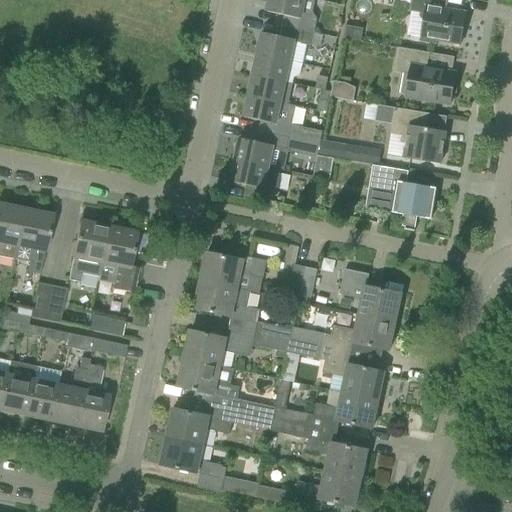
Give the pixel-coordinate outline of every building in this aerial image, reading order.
[(269,0),(266,13),(284,17),(282,28),(313,34),(316,22),(312,15),(302,12),(305,0),(269,0)] [(411,0),(409,13),(411,14),(425,16),(421,40),(420,42),(434,45),(434,49),(435,49),(436,42),(460,46),(466,14),(440,10),(442,0),(411,0)] [(347,30),(346,36),(350,41),(357,41),(361,36),(359,29),(353,27),(347,30)] [(310,47),(313,34),(282,28),(280,38),(262,34),(257,56),(290,63),(294,44),(310,47)] [(405,98),(405,99),(450,107),(452,97),(456,95),(458,87),(454,84),(456,74),(428,70),(430,55),(399,50),(395,74),(404,76),(400,95),(405,98)] [(257,56),(253,77),(292,85),(293,80),(300,76),(302,66),(289,64),(290,63),(257,56)] [(253,77),(248,97),(288,106),(292,85),(253,77)] [(325,92),(328,79),(318,77),(315,90),(321,91),(325,92)] [(345,85),(333,83),(330,99),(353,103),(355,90),(345,85)] [(321,91),(317,112),(326,114),(331,94),(325,92),(321,91)] [(248,97),(244,119),(261,123),(258,132),(320,145),(322,133),(292,127),(296,108),(288,106),(248,97)] [(440,166),(444,143),(443,143),(443,144),(440,144),(442,133),(427,130),(429,115),(377,107),(375,122),(392,125),(390,135),(402,137),(400,144),(406,145),(403,160),(440,166)] [(239,140),(234,162),(268,169),(280,171),(283,172),(287,153),(317,159),(320,145),(258,132),(256,144),(239,140)] [(355,148),(352,163),(365,165),(368,150),(355,148)] [(330,181),(333,161),(318,158),(313,179),(330,181)] [(268,170),(268,169),(234,162),(230,183),(246,187),(244,197),(271,203),(273,196),(274,197),(280,172),(268,170)] [(369,190),(383,192),(396,194),(393,214),(403,216),(401,228),(405,229),(404,231),(414,233),(415,232),(411,231),(413,218),(431,221),(436,190),(406,185),(408,173),(387,169),(373,167),(369,190)] [(298,198),(296,208),(306,211),(308,200),(298,198)] [(0,258),(13,261),(22,212),(0,207),(0,258)] [(22,212),(13,261),(29,264),(27,273),(39,276),(47,236),(51,216),(50,216),(50,218),(24,212),(24,211),(23,210),(22,212)] [(97,278),(107,227),(80,222),(67,282),(79,284),(81,275),(97,278)] [(136,233),(107,227),(97,278),(97,279),(97,283),(112,285),(110,290),(133,295),(139,269),(129,267),(136,233)] [(208,256),(202,282),(237,290),(240,276),(263,281),(267,263),(250,259),(242,257),(241,262),(206,254),(206,255),(208,256)] [(287,301),(297,303),(305,269),(294,267),(287,301)] [(297,303),(310,306),(317,271),(305,269),(297,303)] [(345,271),(342,284),(339,298),(362,303),(359,316),(395,324),(394,323),(399,297),(401,297),(401,296),(366,289),(369,277),(345,271)] [(194,309),(194,310),(214,315),(253,323),(259,324),(261,313),(255,311),(248,310),(251,293),(237,290),(202,282),(200,282),(200,283),(202,283),(196,310),(194,309)] [(36,284),(29,319),(44,322),(51,288),(36,284)] [(59,325),(62,310),(66,291),(51,288),(44,322),(59,325)] [(132,310),(130,323),(142,325),(144,313),(132,310)] [(0,330),(16,333),(19,316),(3,313),(0,328),(0,330)] [(19,316),(16,333),(41,339),(42,330),(27,327),(29,319),(19,316)] [(104,319),(89,316),(86,331),(101,334),(120,338),(123,323),(104,319)] [(352,344),(370,348),(389,352),(390,351),(388,351),(393,324),(395,325),(395,324),(359,316),(355,334),(332,329),(330,338),(292,330),(290,342),(349,355),(352,344)] [(291,331),(259,324),(256,335),(275,339),(288,342),(291,331)] [(67,335),(42,330),(41,339),(66,344),(67,335)] [(254,346),(209,337),(189,332),(189,334),(191,334),(185,360),(220,368),(231,370),(234,356),(251,360),(254,346)] [(66,344),(65,349),(86,353),(89,340),(67,335),(66,344)] [(256,335),(254,346),(272,350),(275,339),(256,335)] [(92,340),(90,352),(104,355),(124,359),(126,348),(107,343),(92,340)] [(347,365),(349,355),(290,342),(287,355),(299,358),(323,363),(321,375),(345,381),(342,395),(377,402),(378,403),(378,402),(377,401),(382,375),(384,375),(384,374),(365,370),(347,365)] [(74,427),(86,372),(88,361),(80,360),(77,370),(75,370),(70,391),(56,388),(49,421),(49,423),(50,423),(50,422),(74,427)] [(271,420),(274,409),(240,402),(236,401),(239,390),(230,388),(217,385),(220,368),(185,360),(183,360),(183,361),(185,361),(179,388),(177,387),(177,388),(197,393),(214,396),(212,407),(238,413),(271,420)] [(24,418),(31,382),(34,369),(9,364),(6,377),(0,406),(0,411),(24,416),(24,418)] [(86,372),(74,427),(74,428),(75,429),(75,427),(99,432),(98,434),(100,434),(107,397),(106,397),(106,398),(97,396),(102,370),(88,366),(86,372)] [(56,388),(31,382),(24,418),(25,418),(25,416),(49,421),(56,388)] [(274,409),(271,420),(337,435),(339,423),(353,426),(373,430),(373,429),(371,429),(377,402),(342,395),(339,412),(316,407),(314,418),(312,418),(284,412),(275,410),(274,409)] [(260,431),(268,433),(271,420),(238,413),(212,407),(209,418),(192,415),(172,410),(172,412),(174,412),(168,438),(166,438),(201,446),(204,432),(228,437),(231,425),(236,426),(260,431)] [(325,473),(362,481),(362,480),(360,479),(366,453),(367,454),(368,452),(335,445),(337,435),(271,420),(268,433),(308,441),(306,453),(328,457),(328,460),(325,473)] [(103,426),(102,430),(105,434),(113,435),(117,433),(118,429),(115,425),(107,423),(103,426)] [(160,465),(160,467),(219,480),(222,469),(197,463),(201,446),(166,438),(166,439),(168,439),(162,466),(160,465)] [(362,481),(325,473),(321,490),(299,485),(296,496),(355,508),(356,507),(354,507),(360,481),(362,481)] [(257,485),(243,482),(224,478),(221,492),(254,499),(257,485)] [(292,494),(273,490),(259,487),(259,486),(257,485),(254,499),(290,506),(292,494)]
